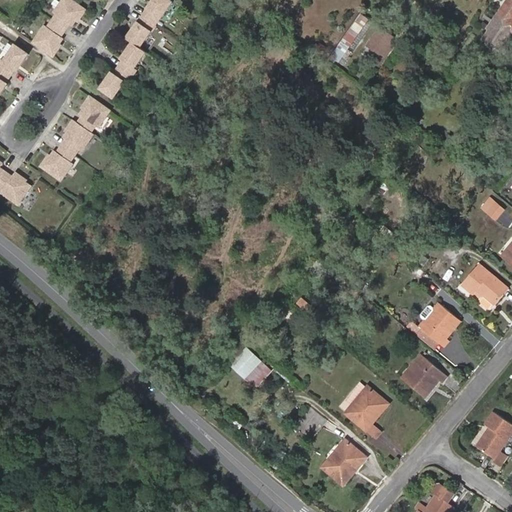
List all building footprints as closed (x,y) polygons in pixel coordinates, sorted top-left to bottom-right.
[(83,16),(85,18),(90,11),(75,0),(67,0),(58,13),(61,15),(56,22),(70,32),(74,26),(76,27),(79,23),(83,16)] [(147,16),(160,25),(177,2),(174,0),(158,0),(156,4),(158,6),(154,10),(152,9),(147,16)] [(511,0),(507,0),(492,21),(489,28),(491,29),(484,38),(500,49),(511,34),(511,35),(511,0)] [(360,14),(329,59),(337,64),(368,19),(360,14)] [(135,42),(144,48),(160,25),(147,16),(143,23),(144,24),(141,28),(139,27),(131,39),(135,42)] [(70,32),(56,22),(52,29),(49,27),(37,44),(47,51),(58,58),(63,51),(61,49),(65,43),(68,39),(66,37),(70,32)] [(380,27),(376,33),(391,43),(394,37),(380,27)] [(391,43),(376,33),(362,54),(379,66),(394,45),(391,43)] [(313,49),(322,55),(327,46),(318,40),(313,49)] [(130,54),(126,60),(121,67),(136,77),(141,70),(138,68),(150,52),(144,48),(135,42),(128,52),(130,54)] [(16,44),(4,61),(2,59),(0,61),(0,67),(12,76),(16,70),(21,63),(23,65),(30,54),(16,44)] [(12,76),(0,67),(0,97),(5,90),(3,89),(7,83),(12,76)] [(112,79),(110,78),(103,88),(117,98),(129,81),(131,83),(136,77),(121,67),(117,73),(112,79)] [(108,107),(94,97),(89,104),(91,105),(88,110),(84,116),(85,117),(81,122),(95,133),(99,127),(102,129),(114,111),(108,107)] [(75,129),(70,135),(67,140),(69,141),(65,147),(79,156),(83,150),(86,151),(98,134),(95,133),(81,122),(78,120),(72,128),(75,129)] [(51,162),(49,160),(44,167),(64,182),(76,165),(74,163),(79,156),(65,147),(61,152),(59,151),(56,156),(51,162)] [(0,186),(9,173),(3,168),(6,164),(0,160),(0,186)] [(489,168),(485,175),(492,180),(496,173),(489,168)] [(9,173),(0,186),(0,188),(4,191),(2,194),(19,206),(33,187),(30,184),(24,180),(25,178),(18,173),(16,177),(9,173)] [(492,196),(484,206),(488,209),(496,199),(492,196)] [(496,199),(488,209),(497,216),(505,205),(496,199)] [(388,220),(380,230),(384,233),(392,224),(388,220)] [(440,244),(446,237),(431,223),(424,231),(440,244)] [(396,228),(388,237),(393,242),(401,232),(396,228)] [(511,243),(502,255),(505,258),(511,249),(511,243)] [(320,258),(314,266),(319,270),(325,262),(320,258)] [(479,263),(462,283),(474,294),(478,290),(483,294),(479,298),(480,301),(488,308),(491,308),(508,287),(479,263)] [(352,279),(359,285),(362,281),(355,275),(352,279)] [(298,303),(306,310),(312,304),(303,297),(298,303)] [(447,338),(461,321),(440,304),(434,311),(430,307),(427,307),(421,316),(421,318),(425,322),(422,326),(423,327),(421,329),(416,334),(428,344),(434,336),(441,342),(445,345),(449,340),(447,338)] [(285,307),(277,317),(284,323),(292,313),(285,307)] [(410,329),(416,334),(421,329),(414,323),(410,329)] [(435,349),(441,342),(434,336),(428,344),(435,349)] [(263,360),(248,346),(231,364),(246,378),(263,360)] [(423,354),(403,377),(406,379),(426,357),(423,354)] [(426,357),(406,379),(426,396),(441,380),(443,382),(449,376),(426,357)] [(375,438),(381,431),(372,423),(389,402),(368,385),(366,387),(359,382),(340,405),(346,411),(346,413),(375,438)] [(296,427),(311,439),(326,420),(311,408),(296,427)] [(487,433),(478,445),(497,458),(495,461),(504,466),(510,457),(502,451),(511,435),(511,424),(495,413),(487,424),(491,426),(487,433)] [(476,444),(478,445),(487,433),(484,431),(476,444)] [(346,447),(331,465),(327,462),(323,467),(344,485),(367,457),(346,439),(342,444),(346,447)] [(327,462),(331,465),(346,447),(342,444),(327,462)] [(436,495),(428,507),(424,511),(422,511),(420,510),(418,511),(450,511),(454,507),(448,503),(454,495),(439,485),(434,493),(436,495)] [(425,505),(428,507),(436,495),(434,493),(425,505)]
